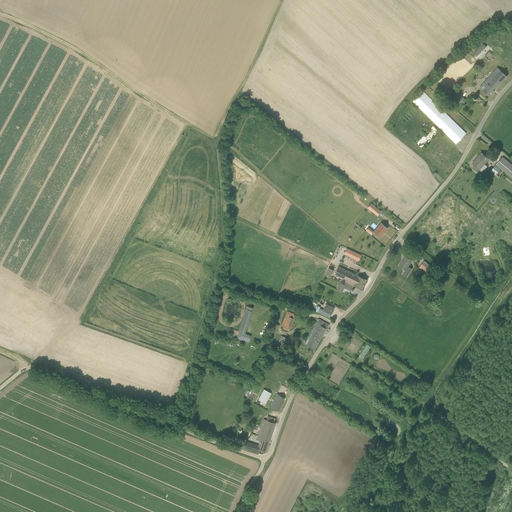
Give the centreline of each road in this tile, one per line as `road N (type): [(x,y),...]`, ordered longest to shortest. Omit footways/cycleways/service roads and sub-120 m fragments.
road 1 (unclassified): [(266,458),(325,342),(511,82)]
road 2 (unclassified): [(0,390),(43,364),(266,458)]
road 3 (track): [(174,422),(225,245),(217,141)]
road 4 (track): [(0,11),(217,141)]
road 5 (track): [(217,141),(282,0)]
road 6 (track): [(337,326),(219,282)]
road 7 (track): [(430,407),(325,342)]
